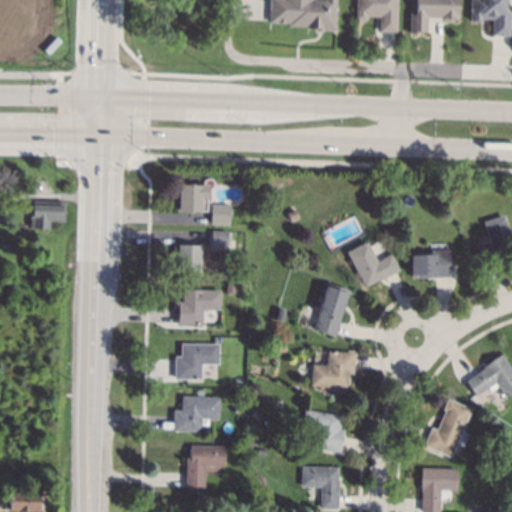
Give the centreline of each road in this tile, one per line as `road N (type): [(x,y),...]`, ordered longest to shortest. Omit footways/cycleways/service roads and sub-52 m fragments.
road 1 (tertiary): [(511,110),(101,95)]
road 2 (secondary): [(100,134),(90,511)]
road 3 (secondary): [(349,104),(263,117),(122,114),(100,134)]
road 4 (tertiary): [(100,134),(325,144)]
road 5 (residential): [(286,62),(511,71)]
road 6 (residential): [(434,349),(379,443),(379,511)]
